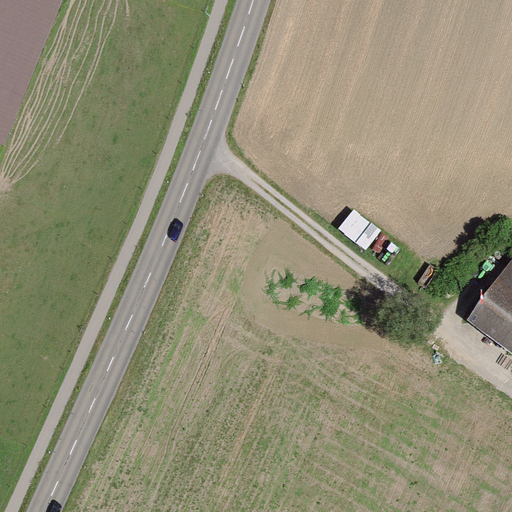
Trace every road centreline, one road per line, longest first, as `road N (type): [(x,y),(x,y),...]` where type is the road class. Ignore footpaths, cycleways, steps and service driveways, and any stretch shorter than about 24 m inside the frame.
road 1 (tertiary): [(258,0),(207,148),(46,511)]
road 2 (track): [(511,392),(207,148)]
